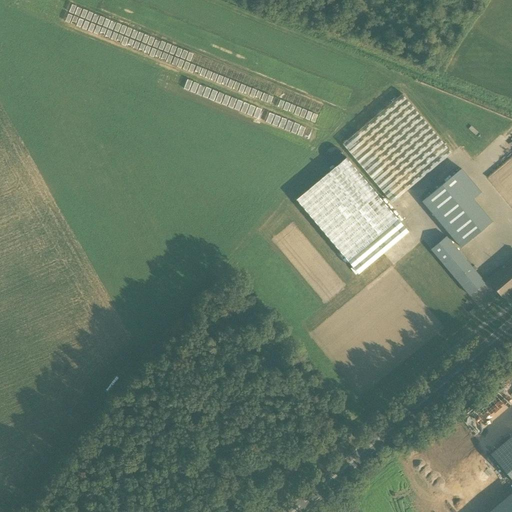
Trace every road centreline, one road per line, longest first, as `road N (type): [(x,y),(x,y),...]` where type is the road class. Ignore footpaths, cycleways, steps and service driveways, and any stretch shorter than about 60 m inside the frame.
road 1 (track): [(21,511),(217,275)]
road 2 (primary): [(293,511),(511,326)]
